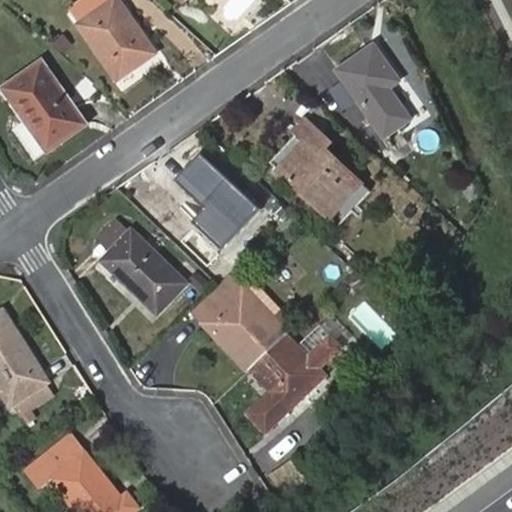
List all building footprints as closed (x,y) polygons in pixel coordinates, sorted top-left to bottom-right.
[(79,24),(116,0),(86,0),(70,11),(79,24)] [(155,53),(118,0),(116,0),(79,24),(116,80),(155,53)] [(398,80),(375,46),(339,70),(384,138),(411,119),(389,87),(398,80)] [(88,123),(42,61),(3,88),(47,151),(88,123)] [(332,143),(306,118),(294,131),(304,141),(279,171),(331,219),(362,183),(327,149),(332,143)] [(261,209),(200,152),(174,181),(207,212),(196,225),(223,250),(261,209)] [(476,184),(464,194),(470,203),(482,192),(476,184)] [(187,283),(130,230),(101,260),(157,313),(187,283)] [(204,321),(251,371),(288,335),(243,287),(204,321)] [(13,402),(46,383),(29,356),(32,355),(3,312),(0,313),(0,389),(10,405),(13,402)] [(319,328),(299,346),(307,355),(328,337),(319,328)] [(288,335),(251,371),(271,392),(289,411),(327,376),(321,369),(340,350),(328,337),(307,355),(299,346),(288,335)] [(54,395),(46,383),(13,402),(22,416),(54,395)] [(289,411),(271,392),(248,413),(266,432),(289,411)] [(121,498),(73,437),(29,470),(41,485),(52,477),(79,511),(134,511),(139,509),(127,494),(121,498)] [(274,475),(290,501),(310,488),(293,461),(274,475)]
